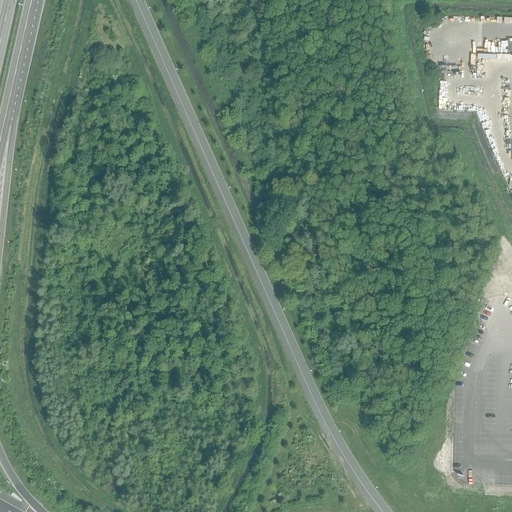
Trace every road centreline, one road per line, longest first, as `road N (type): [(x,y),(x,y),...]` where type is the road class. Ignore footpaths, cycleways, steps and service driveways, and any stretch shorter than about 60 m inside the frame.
road 1 (trunk): [(386,511),(324,416),(139,0)]
road 2 (trunk): [(2,125),(30,0)]
